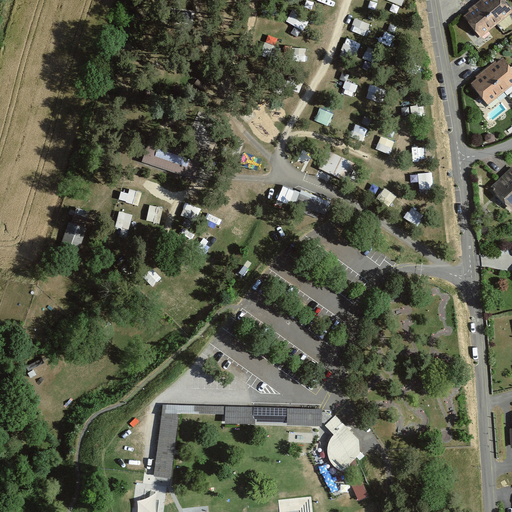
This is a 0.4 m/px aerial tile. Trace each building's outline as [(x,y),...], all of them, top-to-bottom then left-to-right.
[(511,10),(503,0),(479,0),(477,2),(496,24),(511,10)] [(496,24),(477,2),(468,10),(470,12),(464,16),(481,37),(496,24)] [(292,11),(287,20),(304,29),(309,19),(292,11)] [(351,28),(365,34),(370,23),(356,17),(351,28)] [(356,52),(361,43),(348,37),(344,46),(356,52)] [(496,61),(486,69),(503,92),(511,84),(511,69),(503,57),(496,62),(496,61)] [(471,82),(488,104),(503,92),(486,69),(476,77),(477,78),(471,82)] [(322,107),(316,118),(329,123),(334,112),(322,107)] [(380,135),(377,149),(392,152),(395,139),(380,135)] [(166,170),(193,180),(202,155),(150,136),(141,162),(166,170)] [(319,168),(347,182),(356,164),(328,150),(319,168)] [(511,166),(491,186),(510,207),(511,205),(511,166)] [(411,172),(411,181),(420,180),(420,189),(434,189),(434,171),(411,172)] [(320,212),(325,214),(331,199),(302,186),(295,202),(299,203),(296,209),(317,218),(320,212)] [(295,191),(284,187),(281,194),(292,199),(295,191)] [(120,199),(140,203),(142,192),(123,188),(120,199)] [(187,202),(183,213),(196,218),(200,207),(187,202)] [(162,220),(164,206),(150,204),(148,217),(162,220)] [(418,220),(422,211),(412,206),(407,215),(418,220)] [(118,225),(131,227),(133,213),(121,211),(118,225)] [(68,216),(58,254),(70,257),(80,219),(68,216)] [(243,216),(236,226),(246,232),(252,221),(243,216)] [(155,475),(170,476),(177,412),(225,413),(225,422),(287,422),(287,425),(321,424),(321,409),(275,408),(163,405),(155,475)] [(335,415),(325,425),(334,433),(329,441),(328,447),(328,454),(330,461),(339,470),(343,470),(359,453),(359,439),(335,415)] [(360,474),(349,479),(358,500),(369,495),(360,474)]
